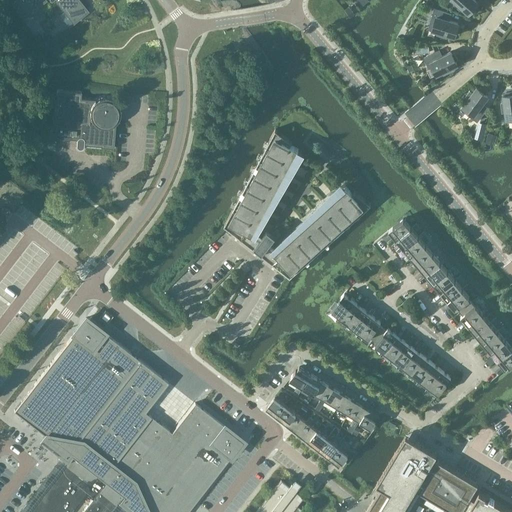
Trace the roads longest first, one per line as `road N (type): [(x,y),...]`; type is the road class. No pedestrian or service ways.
road 1 (tertiary): [(90,286),(151,206),(174,161),(186,26)]
road 2 (residential): [(243,408),(291,348),(418,424)]
road 3 (residential): [(243,408),(90,286)]
road 4 (tertiary): [(511,272),(396,131)]
road 5 (tertiary): [(396,131),(295,11)]
road 6 (tertiary): [(0,401),(90,286)]
road 7 (residential): [(214,511),(275,434),(243,408)]
